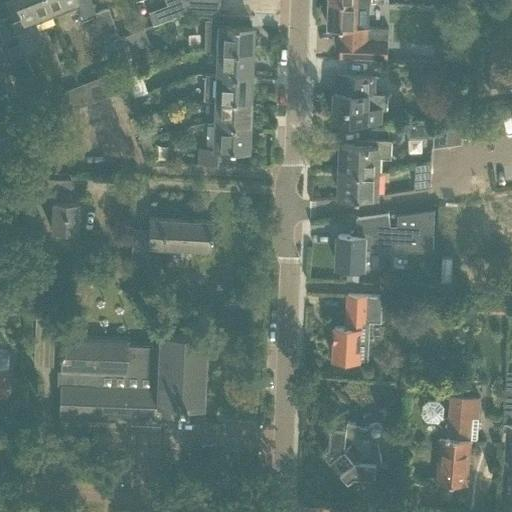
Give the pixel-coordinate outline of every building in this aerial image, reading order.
[(14,0),(17,6),(4,11),(19,44),(21,49),(31,45),(29,41),(33,40),(37,29),(35,23),(51,16),(44,0),(14,0)] [(44,0),(51,16),(76,6),(82,20),(94,15),(97,14),(96,13),(90,0),(44,0)] [(165,0),(171,16),(184,12),(179,0),(165,0)] [(185,13),(192,13),(192,1),(218,2),(218,0),(179,0),(184,12),(185,13)] [(357,2),(329,0),(327,27),(341,27),(341,38),(340,38),(339,58),(387,60),(388,28),(356,26),(357,2)] [(192,1),(192,13),(217,14),(218,14),(218,2),(192,1)] [(97,14),(94,15),(104,40),(104,42),(106,42),(106,40),(111,38),(112,40),(118,37),(108,8),(96,13),(97,14)] [(251,26),(217,24),(218,21),(205,20),(204,49),(216,50),(217,49),(250,50),(251,26)] [(112,40),(115,48),(122,67),(140,60),(130,33),(118,37),(112,40)] [(104,42),(104,40),(102,41),(106,52),(115,48),(112,40),(111,38),(106,40),(106,42),(104,42)] [(21,49),(19,44),(6,50),(22,87),(35,81),(21,49)] [(217,49),(216,50),(216,74),(249,75),(250,50),(217,49)] [(510,88),(511,66),(490,65),(489,86),(510,88)] [(122,67),(114,70),(121,87),(129,84),(126,76),(125,74),(122,67)] [(114,70),(100,75),(107,94),(121,89),(121,87),(114,70)] [(202,73),(201,99),(214,99),(248,100),(249,76),(215,74),(202,73)] [(373,76),(357,75),(337,74),(336,91),(334,91),(333,119),(367,121),(367,117),(380,118),(380,108),(367,107),(368,93),(372,93),(373,76)] [(100,75),(86,81),(93,99),(107,94),(100,75)] [(93,100),(85,81),(72,86),(79,105),(93,100)] [(129,84),(121,87),(121,89),(127,104),(135,101),(129,84)] [(72,86),(58,91),(65,111),(79,105),(72,86)] [(57,91),(43,97),(48,111),(50,115),(64,110),(57,91)] [(248,100),(214,99),(213,123),(247,125),(248,100)] [(135,101),(127,104),(133,121),(141,118),(135,101)] [(463,115),(448,117),(447,144),(462,142),(463,115)] [(434,119),(432,146),(447,144),(448,117),(434,119)] [(141,118),(133,121),(139,138),(148,135),(141,118)] [(406,125),(406,137),(409,137),(415,136),(432,135),(433,120),(415,123),(409,124),(406,125)] [(198,147),(197,164),(233,165),(234,149),(246,150),(247,125),(213,123),(212,147),(198,147)] [(148,136),(140,139),(146,156),(154,153),(148,136)] [(367,144),(362,143),(342,143),(341,169),(377,170),(377,156),(391,157),(392,139),(368,138),(367,144)] [(414,186),(414,189),(428,186),(430,186),(431,159),(414,164),(414,186)] [(377,170),(341,169),(340,195),(356,196),(356,197),(360,197),(360,195),(376,196),(377,170)] [(70,178),(48,177),(47,190),(51,200),(50,230),(75,231),(76,201),(69,200),(70,178)] [(496,200),(495,200),(501,241),(502,241),(502,240),(511,238),(511,198),(496,201),(496,200)] [(474,203),(479,244),(480,244),(480,243),(501,240),(501,241),(495,200),(495,201),(474,204),(474,203)] [(452,216),(449,216),(451,234),(454,233),(456,248),(458,248),(458,246),(479,243),(479,244),(474,203),(473,204),(452,207),(452,206),(450,206),(452,216)] [(363,267),(364,249),(433,252),(434,209),(397,214),(396,226),(390,226),(389,212),(356,217),(358,229),(351,231),(351,234),(338,233),(337,266),(363,267)] [(148,217),(147,231),(130,230),(129,262),(146,263),(147,245),(209,247),(210,219),(148,217)] [(452,281),(452,278),(453,257),(442,256),(441,281),(452,281)] [(455,266),(455,278),(463,278),(463,266),(455,266)] [(496,268),(495,280),(503,280),(504,268),(496,268)] [(504,268),(503,280),(511,280),(511,268),(504,268)] [(334,339),(333,358),(359,359),(368,360),(369,321),(381,321),(382,295),(348,293),(346,326),(334,326),(334,331),(334,332),(334,338),(333,338),(334,339)] [(34,295),(34,307),(54,308),(54,296),(34,295)] [(476,300),(476,309),(507,310),(507,302),(476,300)] [(34,307),(33,324),(53,325),(54,308),(34,307)] [(60,342),(58,396),(57,416),(170,421),(171,405),(202,406),(205,334),(157,332),(156,351),(128,350),(128,345),(60,342)] [(0,393),(5,394),(8,357),(8,356),(0,355),(0,393)] [(448,361),(447,377),(462,378),(463,362),(448,361)] [(511,366),(507,366),(502,422),(511,423),(511,366)] [(422,404),(421,414),(426,420),(434,421),(435,421),(441,426),(438,461),(436,481),(467,483),(471,438),(477,438),(478,418),(480,398),(450,395),(448,416),(443,416),(443,405),(439,400),(428,399),(422,404)] [(368,422),(366,426),(347,420),(345,425),(330,424),(329,444),(322,450),(330,459),(333,457),(343,468),(340,470),(348,480),(354,474),(375,476),(376,461),(381,460),(378,440),(382,437),(385,433),(385,427),(383,423),(378,420),(373,420),(368,422)]
